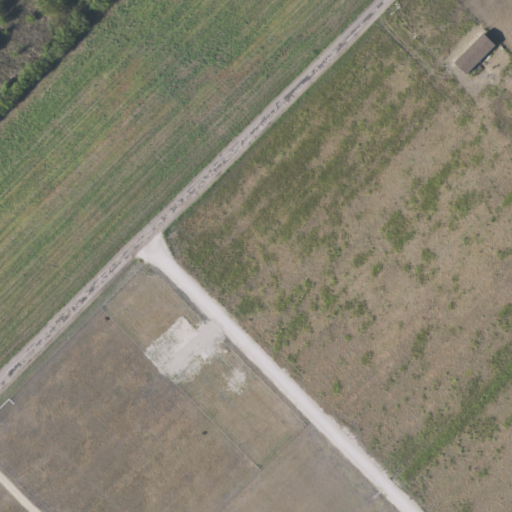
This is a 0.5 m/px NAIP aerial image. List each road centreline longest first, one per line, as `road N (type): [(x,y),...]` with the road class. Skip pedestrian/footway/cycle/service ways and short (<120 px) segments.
road 1 (residential): [(0,384),(385,0)]
road 2 (track): [(306,80),(511,314)]
